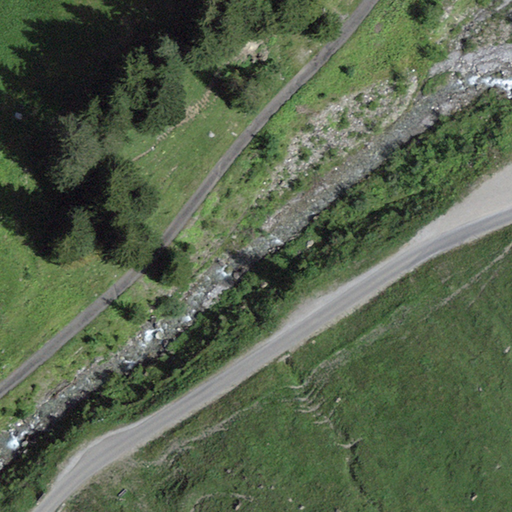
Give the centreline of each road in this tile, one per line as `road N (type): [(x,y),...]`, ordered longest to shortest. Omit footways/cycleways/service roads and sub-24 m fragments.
road 1 (unclassified): [(511,208),(433,239),(111,445),(40,511)]
road 2 (track): [(373,0),(220,166),(147,261),(0,390)]
